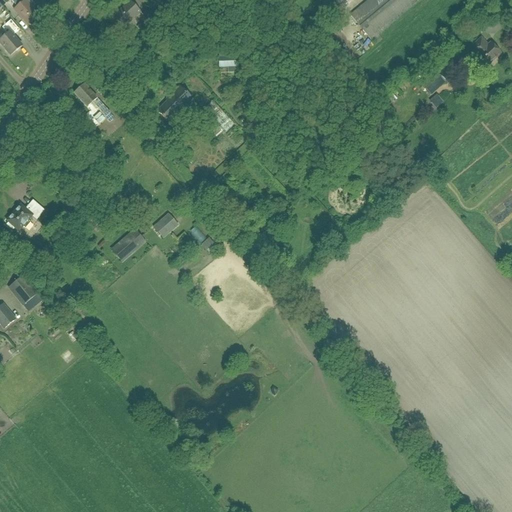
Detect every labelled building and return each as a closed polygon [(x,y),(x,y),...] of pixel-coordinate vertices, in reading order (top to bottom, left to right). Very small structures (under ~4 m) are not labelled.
[(22,20),(27,26),(28,25),(30,26),(32,25),(33,24),(34,22),(34,20),(39,16),(25,1),(24,1),(23,0),(11,0),(17,7),(14,10),(19,17),(19,18),(21,21),(22,20)] [(370,41),(419,0),(368,0),(349,16),(370,41)] [(140,13),(129,2),(113,17),(124,28),(140,13)] [(156,20),(148,11),(143,17),(151,25),(156,20)] [(0,43),(10,56),(21,47),(13,37),(18,32),(10,22),(5,27),(9,32),(0,40),(0,43)] [(137,28),(142,33),(147,28),(142,23),(137,28)] [(470,50),(476,56),(473,59),(484,70),(500,55),(490,43),(487,46),(480,40),(470,50)] [(236,58),(236,55),(236,49),(220,49),(220,68),(228,68),(228,74),(236,73),(236,58)] [(451,64),(445,70),(439,75),(447,84),(460,73),(451,64)] [(439,75),(445,70),(442,67),(421,86),(430,96),(445,82),(439,75)] [(85,116),(86,118),(95,128),(105,119),(106,118),(109,116),(110,115),(111,114),(84,85),(73,94),(86,109),(87,108),(90,111),(85,116)] [(193,101),(181,89),(179,87),(165,101),(166,102),(156,112),(168,124),(178,114),(179,115),(193,101)] [(193,120),(210,138),(220,129),(226,134),(235,126),(229,120),(212,102),(193,120)] [(256,115),(253,112),(251,109),(239,119),(244,125),(256,115)] [(28,213),(20,206),(6,222),(8,223),(6,226),(12,231),(14,229),(18,232),(23,227),(25,229),(30,223),(28,221),(32,217),(36,221),(44,212),(36,204),(28,213)] [(153,228),(159,236),(167,229),(170,232),(177,226),(168,215),(153,228)] [(194,233),(202,241),(205,237),(198,229),(194,233)] [(144,243),(134,232),(112,252),(117,258),(124,251),(128,256),(144,243)] [(23,306),(37,295),(22,277),(8,289),(23,306)] [(72,303),(77,299),(70,292),(65,296),(72,303)] [(3,305),(0,307),(0,325),(4,330),(15,320),(3,305)]
